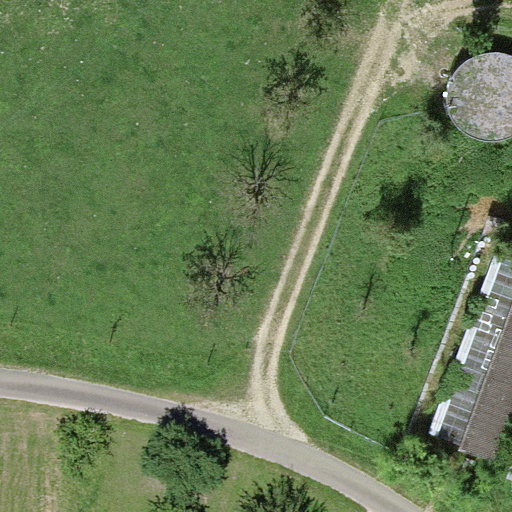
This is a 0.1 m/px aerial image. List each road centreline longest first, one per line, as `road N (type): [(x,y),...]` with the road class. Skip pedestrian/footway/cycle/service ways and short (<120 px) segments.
road 1 (track): [(275,440),(267,347),(391,0)]
road 2 (residential): [(0,386),(151,403),(275,440),(386,511)]
